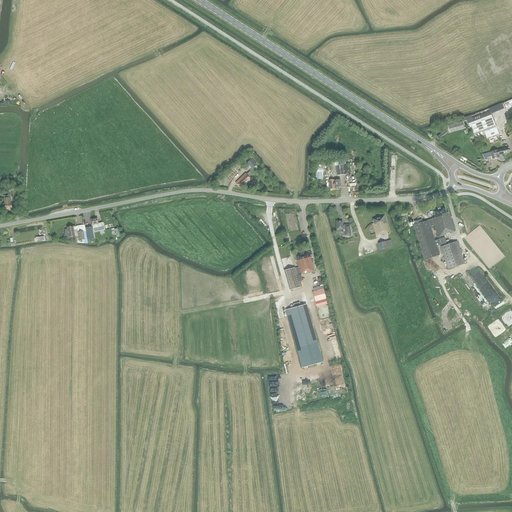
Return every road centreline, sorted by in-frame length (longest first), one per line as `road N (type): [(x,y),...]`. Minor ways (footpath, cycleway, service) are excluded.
road 1 (tertiary): [(0,225),(185,190),(302,201),(448,191)]
road 2 (primary): [(425,144),(199,0)]
